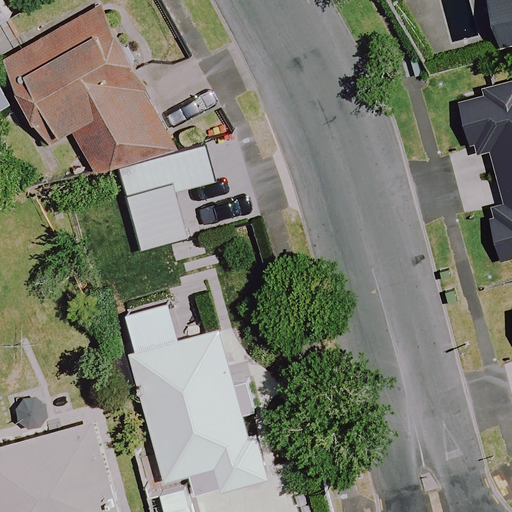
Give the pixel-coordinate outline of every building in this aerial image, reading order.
[(0,0),(0,21),(10,15),(0,0)] [(511,0),(482,0),(492,40),(511,35),(511,0)] [(108,174),(171,143),(102,3),(0,53),(0,70),(25,121),(46,111),(57,133),(71,127),(93,172),(106,166),(108,174)] [(511,73),(496,78),(511,133),(511,73)] [(171,143),(108,174),(134,253),(189,232),(172,197),(214,176),(198,142),(175,153),(171,143)] [(181,339),(168,298),(113,315),(162,476),(197,466),(206,498),(257,483),(247,451),(211,330),(181,339)] [(113,511),(87,417),(0,441),(0,511),(113,511)]
